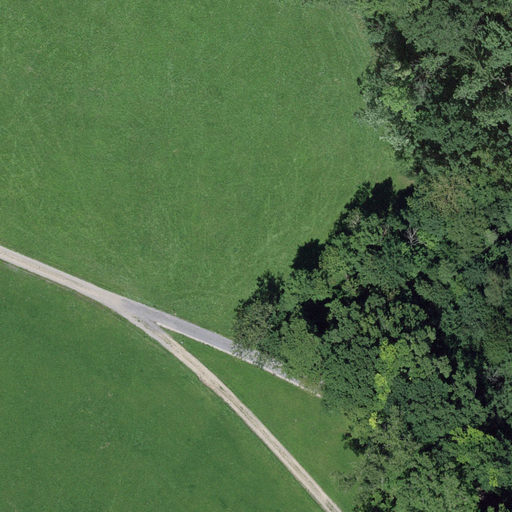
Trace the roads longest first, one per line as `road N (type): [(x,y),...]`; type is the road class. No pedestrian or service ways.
road 1 (track): [(0,252),(408,421),(488,511)]
road 2 (track): [(337,511),(203,370),(128,305)]
